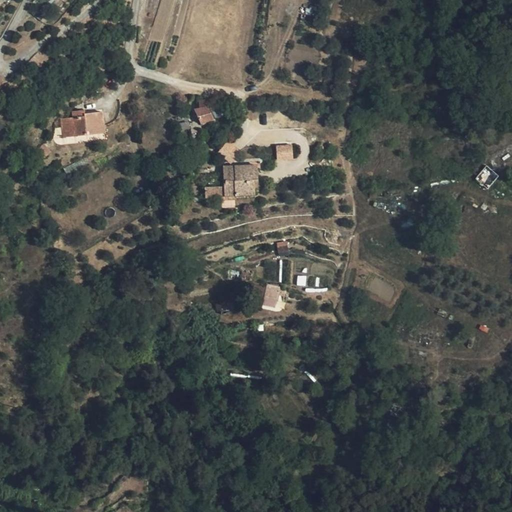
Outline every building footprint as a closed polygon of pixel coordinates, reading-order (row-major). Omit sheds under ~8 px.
[(118,78),(110,70),(99,81),(106,89),(118,78)] [(217,96),(204,99),(207,106),(208,107),(219,105),(217,96)] [(207,106),(204,99),(203,99),(198,101),(200,108),(207,106)] [(214,119),(208,107),(207,106),(200,108),(195,109),(202,123),(214,119)] [(64,136),(70,136),(75,130),(75,118),(86,116),(86,114),(85,110),(73,111),(74,118),(62,118),(64,136)] [(75,130),(70,136),(104,132),(102,112),(92,114),(86,114),(86,116),(75,118),(75,130)] [(50,156),(63,142),(55,134),(41,148),(50,156)] [(194,138),(185,144),(188,149),(190,147),(191,149),(197,146),(194,138)] [(292,143),(276,145),(277,161),(293,159),(292,143)] [(67,176),(90,164),(86,157),(64,169),(67,176)] [(235,190),(235,194),(255,194),(255,181),(258,181),(257,165),(234,166),(234,172),(223,172),(224,191),(235,190)] [(486,165),(474,178),(487,189),(498,176),(486,165)] [(239,269),(229,267),(227,277),(238,279),(239,269)] [(266,281),(265,282),(244,279),(242,288),(273,293),(275,282),(266,281)] [(245,307),(242,295),(219,300),(222,311),(245,307)]
